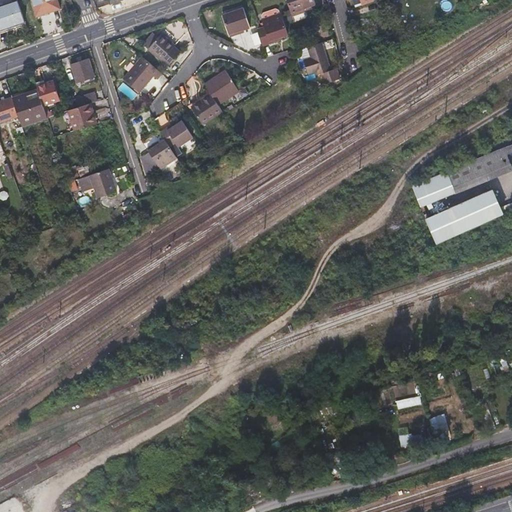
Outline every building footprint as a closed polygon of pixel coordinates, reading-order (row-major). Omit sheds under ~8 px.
[(15,0),(0,5),(0,31),(6,29),(5,26),(24,20),(16,0),(15,0)] [(30,0),(37,18),(60,10),(56,0),(30,0)] [(285,0),(290,11),(302,7),(314,3),(313,0),(285,0)] [(292,17),(304,13),(302,7),(290,11),(292,17)] [(236,34),(236,32),(235,31),(243,28),(249,26),(242,8),(222,15),(229,36),(236,34)] [(278,36),(283,35),(287,33),(281,14),(279,14),(278,10),(275,9),(263,13),(261,16),(263,20),(262,21),(264,26),(255,29),(261,45),(279,39),(278,36)] [(169,41),(165,37),(160,34),(147,49),(167,65),(178,52),(168,43),(169,41)] [(330,68),(321,41),(306,46),(310,58),(303,60),(307,73),(315,70),(315,73),(320,72),(323,82),(339,77),(335,66),(330,68)] [(124,78),(132,85),(140,92),(154,76),(157,78),(161,73),(142,57),(124,78)] [(94,74),(91,66),(88,58),(72,63),(77,80),(94,74)] [(211,94),(218,105),(239,91),(225,70),(203,84),(209,92),(211,94)] [(37,88),(43,104),(60,99),(53,79),(36,85),(37,88)] [(25,124),(36,120),(48,117),(43,104),(37,88),(15,96),(25,124)] [(90,102),(94,101),(98,100),(95,91),(83,95),(83,96),(74,100),(77,107),(90,102)] [(209,92),(189,105),(192,108),(202,102),(201,101),(211,94),(209,92)] [(192,108),(197,116),(203,124),(222,111),(218,105),(211,94),(201,101),(202,102),(192,108)] [(14,96),(4,100),(0,101),(0,115),(2,120),(20,113),(14,96)] [(100,121),(94,101),(90,102),(96,122),(100,121)] [(90,102),(77,107),(71,108),(77,128),(96,122),(90,102)] [(165,142),(169,147),(176,143),(178,148),(193,137),(182,121),(175,126),(168,131),(167,129),(160,134),(165,142)] [(177,159),(173,153),(169,147),(165,142),(158,146),(157,145),(149,150),(162,170),(177,159)] [(511,147),(415,186),(424,208),(511,173),(511,147)] [(152,172),(159,167),(149,151),(142,156),(152,172)] [(9,178),(15,175),(9,163),(3,166),(9,178)] [(119,189),(115,178),(111,167),(92,173),(100,195),(119,189)] [(508,217),(497,191),(430,219),(441,245),(508,217)] [(435,437),(450,433),(446,413),(431,417),(435,437)] [(400,433),(402,446),(429,443),(427,426),(415,427),(415,431),(400,433)] [(0,511),(8,511),(7,509),(20,505),(17,497),(0,503),(0,511)]
